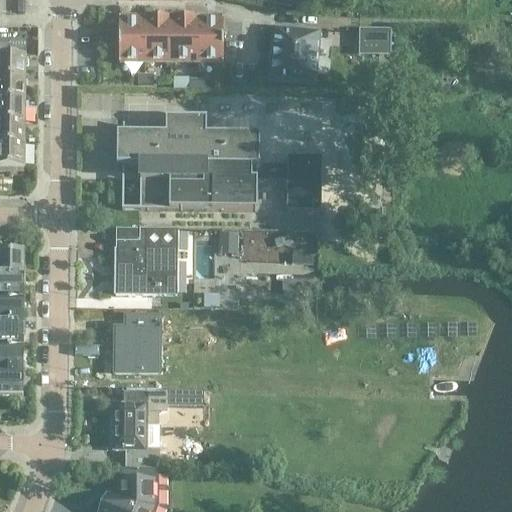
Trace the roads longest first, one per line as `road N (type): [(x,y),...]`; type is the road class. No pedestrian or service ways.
road 1 (residential): [(53,447),(61,215)]
road 2 (residential): [(61,215),(62,0)]
